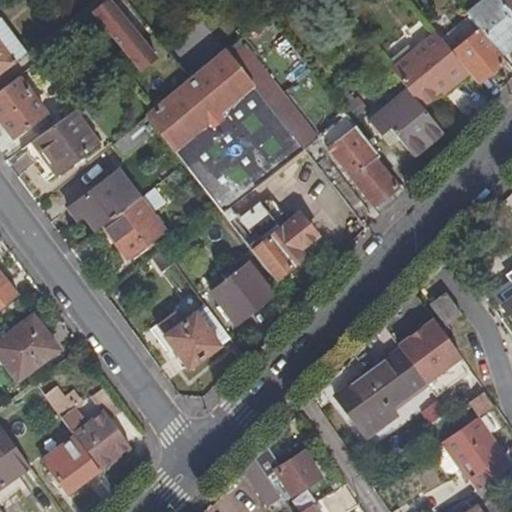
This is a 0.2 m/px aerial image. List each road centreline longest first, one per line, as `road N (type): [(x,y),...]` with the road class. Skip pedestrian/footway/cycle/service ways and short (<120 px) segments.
road 1 (tertiary): [(194,461),(511,138)]
road 2 (residential): [(0,197),(194,461)]
